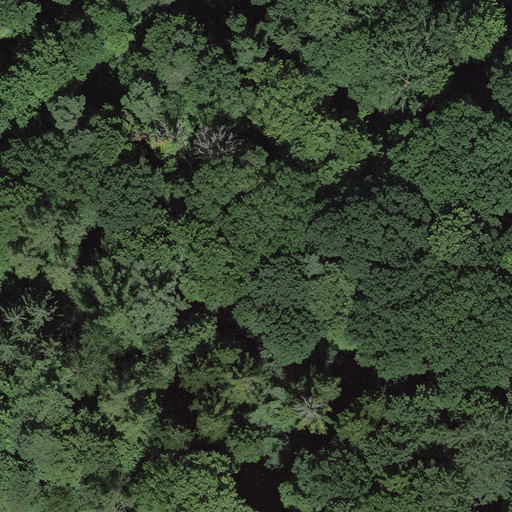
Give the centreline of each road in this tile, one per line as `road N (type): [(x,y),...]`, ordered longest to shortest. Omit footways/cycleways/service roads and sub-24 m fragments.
road 1 (track): [(511,292),(264,0)]
road 2 (track): [(94,0),(0,121)]
